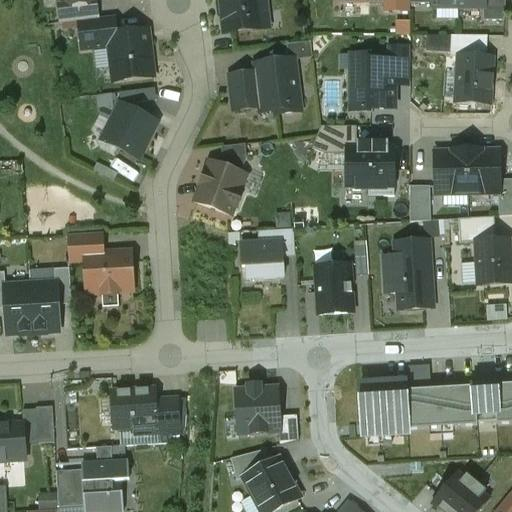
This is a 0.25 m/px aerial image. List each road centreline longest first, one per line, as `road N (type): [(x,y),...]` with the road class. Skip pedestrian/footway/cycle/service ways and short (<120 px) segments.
road 1 (residential): [(170,358),(161,202),(200,92),(183,6)]
road 2 (residential): [(313,352),(511,343)]
road 3 (residential): [(313,352),(325,449),(397,511)]
road 4 (residential): [(0,368),(170,358)]
road 5 (residential): [(170,358),(313,352)]
